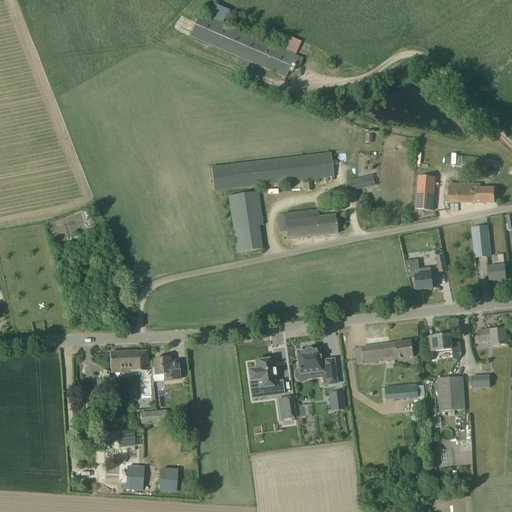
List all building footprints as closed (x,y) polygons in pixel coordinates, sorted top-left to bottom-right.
[(224,24),(208,17),(199,14),(190,36),(286,78),(292,63),(299,67),(303,58),(279,48),(224,24)] [(334,177),(332,160),(336,159),(335,154),(331,155),(331,153),(211,167),(214,191),(334,177)] [(452,157),(451,168),(477,170),(479,160),(452,157)] [(372,175),(347,181),(350,192),(375,186),(372,175)] [(420,177),(417,210),(432,211),(435,178),(420,177)] [(305,191),(312,190),(311,182),(304,183),(305,191)] [(448,184),(448,188),(449,203),(475,203),(494,203),(494,188),(480,189),(480,184),(448,184)] [(258,192),(257,192),(229,196),(237,253),(262,249),(258,226),(263,225),(258,192)] [(278,215),(279,223),(280,233),(286,232),(287,240),(337,234),(334,216),(318,218),(317,210),(278,215)] [(489,256),(486,227),(472,228),(475,257),(489,256)] [(409,253),(410,261),(412,276),(415,276),(417,291),(433,289),(431,274),(420,275),(418,260),(422,260),(421,252),(409,253)] [(488,268),(489,283),(506,281),(505,266),(504,266),(503,255),(497,256),(499,266),(488,268)] [(430,259),(433,274),(446,271),(443,256),(430,259)] [(507,345),(505,329),(491,331),(491,329),(477,331),(478,344),(491,342),(492,347),(507,345)] [(452,350),(451,335),(428,338),(429,352),(452,350)] [(397,359),(414,357),(411,341),(395,343),(355,348),(357,365),(395,360),(395,359),(397,359)] [(131,368),(131,372),(147,372),(147,352),(109,353),(110,369),(131,368)] [(305,353),(305,354),(303,355),(303,357),(300,357),(301,364),(298,364),(299,372),(297,375),(297,378),(298,381),(300,383),(303,383),(306,382),(308,380),(309,377),(322,375),(324,389),(337,387),(334,363),(321,365),(320,353),(311,354),(311,353),(305,353)] [(164,381),(180,379),(178,361),(169,362),(169,358),(153,360),(155,376),(163,375),(164,381)] [(276,382),(276,377),(277,376),(276,376),(275,370),(276,370),(276,369),(275,369),(273,359),(256,361),(257,369),(249,370),(250,382),(258,381),(259,389),(271,387),(272,396),(284,394),(283,382),(276,382)] [(490,376),(471,376),(472,389),(490,389),(490,376)] [(440,412),(465,411),(463,377),(438,379),(440,412)] [(418,398),(417,382),(385,384),(386,401),(418,398)] [(78,419),(92,418),(90,391),(76,392),(78,419)] [(342,392),(328,394),(329,401),(331,412),(345,410),(343,399),(342,392)] [(293,398),(283,399),(285,419),(295,417),(293,398)] [(154,422),(154,412),(141,413),(141,422),(154,422)] [(414,436),(404,436),(404,445),(415,445),(414,436)] [(128,467),(126,490),(142,490),(143,468),(128,467)] [(161,469),(160,492),(176,493),(178,470),(161,469)]
